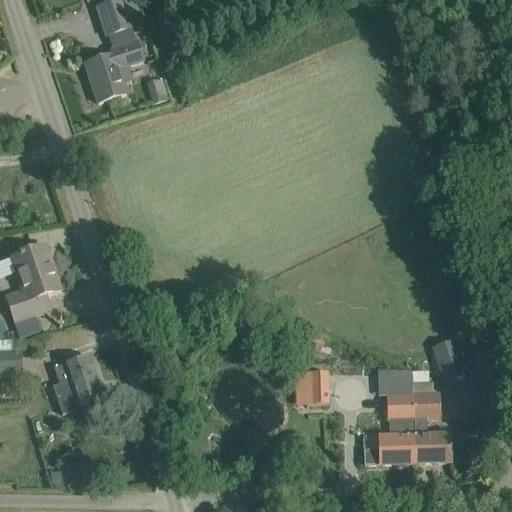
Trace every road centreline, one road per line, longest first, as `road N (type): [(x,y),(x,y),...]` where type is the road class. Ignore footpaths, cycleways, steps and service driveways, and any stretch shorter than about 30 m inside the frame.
road 1 (unclassified): [(167,498),(9,0)]
road 2 (unclassified): [(167,498),(511,492)]
road 3 (unclassified): [(0,503),(167,498)]
